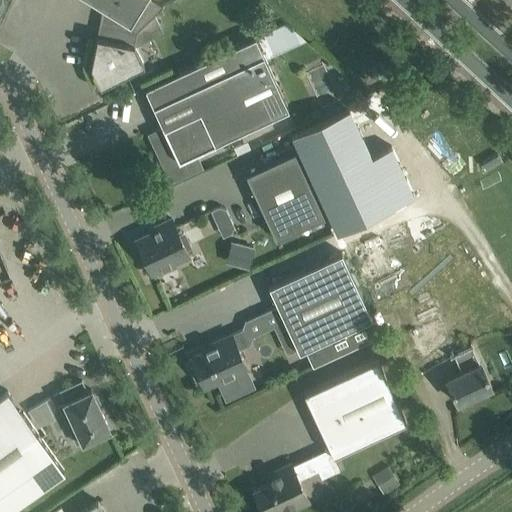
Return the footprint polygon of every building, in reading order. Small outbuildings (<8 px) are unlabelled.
[(163,5),(153,0),(91,0),(102,7),(99,22),(137,30),(163,5)] [(258,33),(266,53),(297,40),(289,20),(258,33)] [(134,44),(96,36),(90,66),(97,79),(108,74),(111,80),(144,64),(134,44)] [(157,151),(171,144),(178,159),(288,108),(255,36),(177,72),(178,73),(181,71),(189,88),(185,90),(186,91),(190,89),(199,110),(164,126),(162,122),(161,123),(163,126),(148,133),(157,151)] [(304,127),(291,133),(336,231),(414,195),(391,145),(371,154),(349,106),(304,127)] [(245,172),(275,237),(324,215),(294,149),(245,172)] [(393,354),(499,306),(450,200),(345,249),(393,354)] [(209,211),(223,233),(233,226),(219,205),(209,211)] [(136,239),(151,271),(157,268),(159,272),(175,265),(173,261),(188,254),(172,218),(160,223),(161,227),(136,239)] [(235,241),(230,262),(248,267),(254,246),(235,241)] [(299,350),(304,348),(313,366),(380,335),(341,251),(268,285),(299,350)] [(190,366),(195,379),(200,376),(204,385),(216,379),(225,399),(254,385),(245,366),(246,365),(238,348),(249,343),(242,329),(232,334),(231,333),(208,344),(210,347),(190,356),(194,364),(190,366)] [(446,378),(457,402),(491,386),(473,346),(458,353),(466,369),(446,378)] [(304,392),(333,454),(406,420),(377,358),(304,392)] [(84,440),(85,443),(98,437),(97,434),(109,428),(91,388),(87,390),(81,379),(60,390),(65,400),(64,401),(68,410),(62,413),(69,427),(75,425),(82,441),(84,440)] [(0,395),(0,511),(2,511),(64,469),(23,411),(22,412),(7,391),(0,395)] [(44,399),(28,409),(39,425),(53,419),(44,399)] [(318,469),(313,459),(294,468),(291,463),(249,482),(263,511),(284,511),(297,506),(297,505),(295,506),(289,491),(302,485),(299,478),(318,469)] [(106,511),(98,500),(79,511),(106,511)]
